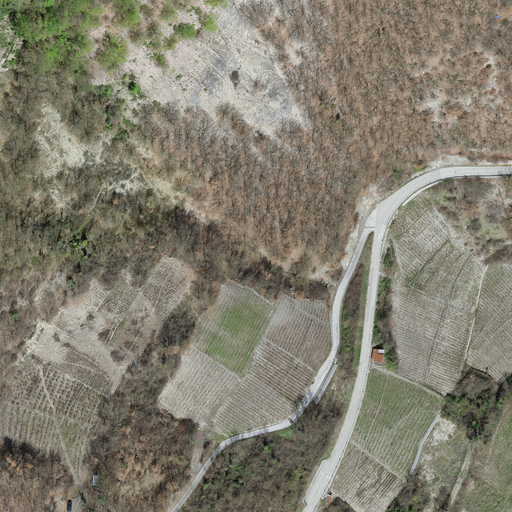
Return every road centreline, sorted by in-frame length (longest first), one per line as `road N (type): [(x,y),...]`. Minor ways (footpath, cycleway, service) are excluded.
road 1 (unclassified): [(511,170),(437,177),(400,208),(384,247),(369,383),(316,511)]
road 2 (track): [(400,208),(377,219),(342,301),(345,347),(306,417),(234,440),(187,511)]
